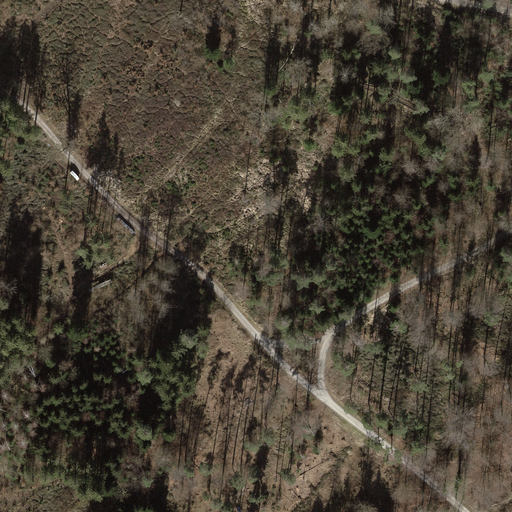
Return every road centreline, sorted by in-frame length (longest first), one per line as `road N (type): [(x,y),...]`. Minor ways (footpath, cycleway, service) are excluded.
road 1 (track): [(0,89),(108,200),(194,269),(265,347),(466,511)]
road 2 (track): [(265,347),(325,338),(511,228)]
